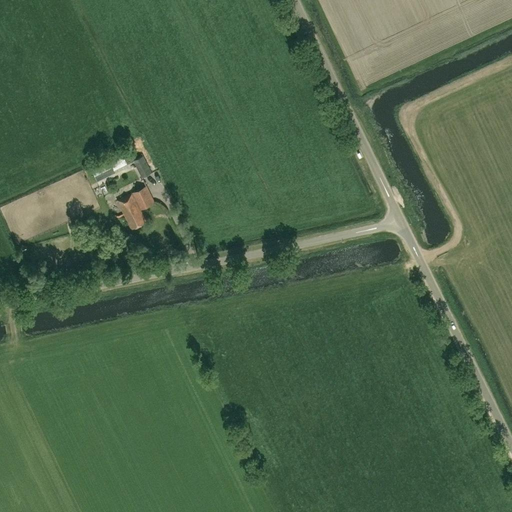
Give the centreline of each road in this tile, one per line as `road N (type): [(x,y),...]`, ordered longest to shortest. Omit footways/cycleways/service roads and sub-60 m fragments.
road 1 (unclassified): [(0,304),(400,222)]
road 2 (unclassified): [(400,222),(511,453)]
road 3 (unclassified): [(400,222),(295,0)]
